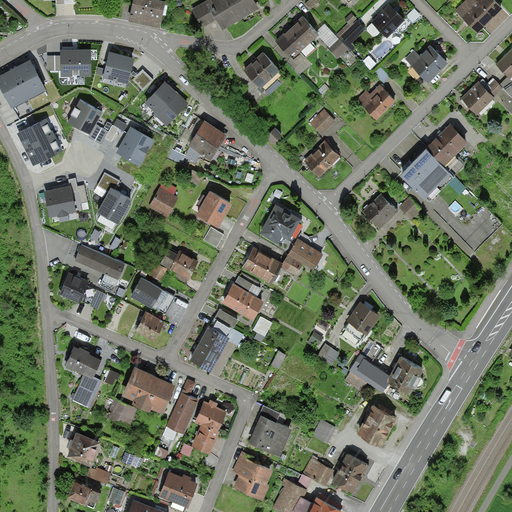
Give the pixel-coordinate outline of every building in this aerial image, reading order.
[(163,0),(130,0),(127,19),(150,24),(152,12),(161,14),(163,0)] [(209,0),(197,0),(189,4),(199,24),(217,15),(209,0)] [(209,0),(217,15),(223,25),(258,6),(254,0),(209,0)] [(319,0),(306,0),(304,2),(310,9),(319,0)] [(413,23),(391,0),(389,0),(365,23),(375,33),(380,28),(386,35),(395,28),(401,34),(413,23)] [(501,7),(493,0),(478,0),(462,16),(478,31),(501,7)] [(319,29),(303,11),(274,38),(290,55),(319,29)] [(356,18),(350,12),(344,18),(349,23),(356,18)] [(366,27),(358,19),(350,27),(346,22),(335,33),(337,35),(346,45),(351,50),(356,46),(351,41),(366,27)] [(346,45),(337,35),(326,45),(335,55),(346,45)] [(447,59),(432,43),(411,63),(426,79),(447,59)] [(279,66),(262,48),(241,68),(258,85),(279,66)] [(511,48),(497,64),(509,76),(511,78),(511,48)] [(90,73),(90,50),(63,50),(63,54),(63,70),(63,74),(90,73)] [(128,80),(133,58),(111,53),(105,74),(128,80)] [(63,70),(63,54),(47,54),(47,70),(63,70)] [(27,95),(44,86),(30,60),(14,69),(27,95)] [(27,95),(14,69),(0,76),(0,81),(11,103),(27,95)] [(144,90),(154,79),(143,69),(132,79),(144,90)] [(511,78),(509,76),(501,85),(503,87),(511,96),(511,78)] [(478,113),(503,87),(501,85),(493,78),(487,83),(482,78),(463,98),(478,113)] [(158,111),(176,92),(165,82),(147,101),(158,111)] [(370,93),(366,89),(357,98),(376,117),(396,96),(380,82),(370,93)] [(168,124),(188,103),(176,92),(158,111),(156,113),(168,124)] [(95,123),(102,112),(81,100),(77,106),(75,105),(71,113),(73,114),(70,121),(90,132),(95,123)] [(335,119),(323,108),(308,123),(320,134),(335,119)] [(190,142),(204,120),(194,115),(181,139),(188,144),(190,142)] [(47,116),(19,130),(33,160),(62,146),(47,116)] [(344,124),(339,119),(330,130),(335,135),(344,124)] [(225,134),(204,120),(190,142),(211,156),(225,134)] [(95,123),(90,132),(88,136),(101,143),(108,130),(95,123)] [(280,132),(272,124),(264,133),(273,140),(280,132)] [(451,124),(428,147),(454,174),(464,165),(453,153),(466,140),(451,124)] [(140,164),(154,140),(133,128),(119,151),(140,164)] [(339,152),(324,137),(301,159),(317,174),(330,161),(333,163),(339,157),(336,154),(339,152)] [(403,172),(430,199),(454,174),(428,147),(422,153),(418,149),(414,154),(418,158),(403,172)] [(112,187),(116,189),(121,181),(106,172),(99,184),(111,191),(112,187)] [(503,223),(454,174),(430,199),(426,202),(475,251),(503,223)] [(67,209),(75,208),(70,186),(46,191),(51,213),(59,211),(60,214),(68,213),(67,209)] [(126,205),(131,197),(116,189),(112,187),(111,191),(100,211),(118,220),(123,211),(126,213),(130,206),(126,205)] [(177,197),(160,187),(150,205),(167,215),(177,197)] [(231,202),(211,190),(207,197),(205,196),(200,203),(203,205),(199,212),(218,224),(231,202)] [(398,209),(381,193),(363,210),(380,227),(398,209)] [(421,207),(410,197),(400,207),(411,218),(421,207)] [(299,217),(277,205),(262,232),(277,240),(281,232),(289,236),(299,217)] [(217,246),(224,233),(212,226),(205,239),(217,246)] [(322,253),(298,239),(289,253),(314,268),(322,253)] [(124,261),(82,243),(76,258),(105,271),(99,283),(113,289),(124,261)] [(272,258),(254,248),(244,265),(262,276),(272,258)] [(169,249),(162,262),(177,270),(173,277),(185,283),(198,261),(180,251),(178,254),(169,249)] [(166,268),(155,262),(150,274),(160,279),(166,268)] [(88,281),(69,272),(60,291),(87,303),(93,288),(86,285),(88,281)] [(253,282),(239,274),(225,301),(253,316),(262,299),(248,291),(253,282)] [(152,305),(162,287),(142,277),(133,295),(152,305)] [(175,294),(162,287),(152,305),(165,312),(175,294)] [(378,314),(361,303),(344,327),(361,339),(378,314)] [(219,308),(192,358),(211,368),(220,351),(218,350),(231,325),(233,327),(238,318),(219,308)] [(163,320),(145,311),(137,328),(154,337),(163,320)] [(388,380),(391,376),(370,362),(381,346),(370,339),(350,369),(351,370),(346,379),(362,390),(367,382),(382,392),(389,381),(388,380)] [(340,351),(326,342),(317,355),(331,364),(340,351)] [(94,352),(75,343),(66,363),(84,371),(94,352)] [(421,375),(419,374),(423,367),(402,355),(391,376),(388,380),(389,381),(409,392),(413,385),(415,386),(417,387),(419,387),(421,386),(422,384),(423,383),(424,381),(423,379),(422,377),(421,375)] [(172,383),(136,368),(126,391),(137,396),(135,400),(160,410),(172,383)] [(93,384),(79,379),(75,389),(89,394),(93,384)] [(195,382),(189,379),(162,438),(172,442),(178,429),(183,432),(198,398),(189,394),(195,382)] [(136,404),(119,396),(112,412),(109,411),(106,418),(112,420),(114,414),(129,420),(136,404)] [(223,410),(205,402),(197,419),(204,423),(216,427),(223,410)] [(381,442),(395,416),(391,414),(393,410),(379,403),(377,406),(374,404),(360,431),(381,442)] [(281,411),(267,405),(253,438),(262,442),(261,445),(277,451),(282,441),(283,442),(290,426),(277,421),(281,411)] [(336,425),(320,419),(313,436),(328,442),(336,425)] [(219,429),(216,427),(204,423),(195,444),(209,451),(219,429)] [(99,440),(77,432),(74,440),(70,438),(68,445),(72,447),(69,454),(91,461),(99,440)] [(252,455),(243,451),(237,466),(244,469),(238,483),(244,486),(245,489),(249,491),(253,489),(260,492),(271,467),(251,459),(252,455)] [(369,465),(348,453),(334,479),(356,491),(359,484),(356,483),(364,470),(366,471),(369,465)] [(332,468),(321,462),(313,476),(325,482),(332,468)] [(110,473),(97,468),(93,477),(107,482),(110,473)] [(182,477),(169,472),(161,493),(175,499),(172,508),(183,511),(184,511),(196,483),(189,480),(190,477),(183,474),(182,477)] [(101,489),(75,478),(68,495),(94,506),(101,489)] [(282,511),(309,511),(313,505),(300,498),(306,488),(289,479),(274,508),(282,511)] [(329,502),(318,496),(313,505),(309,511),(338,511),(341,508),(335,505),(337,502),(331,498),(329,502)] [(166,511),(134,499),(129,511),(166,511)]
